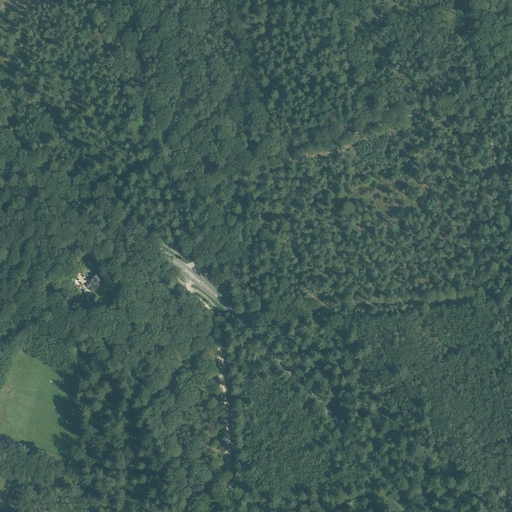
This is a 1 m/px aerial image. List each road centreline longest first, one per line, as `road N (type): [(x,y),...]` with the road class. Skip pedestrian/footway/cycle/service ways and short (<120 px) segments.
road 1 (track): [(495,511),(311,304),(281,306),(229,238)]
road 2 (secondary): [(417,511),(191,275)]
road 3 (track): [(479,83),(465,99),(210,173)]
road 4 (secondary): [(191,275),(0,132)]
road 5 (track): [(233,511),(218,334),(209,311)]
road 6 (track): [(511,289),(311,304)]
road 7 (track): [(103,0),(168,185)]
road 8 (track): [(265,158),(226,0)]
road 9 (track): [(121,373),(147,398),(167,441),(179,511)]
road 10 (track): [(511,221),(479,83)]
road 11 (track): [(345,0),(374,126)]
